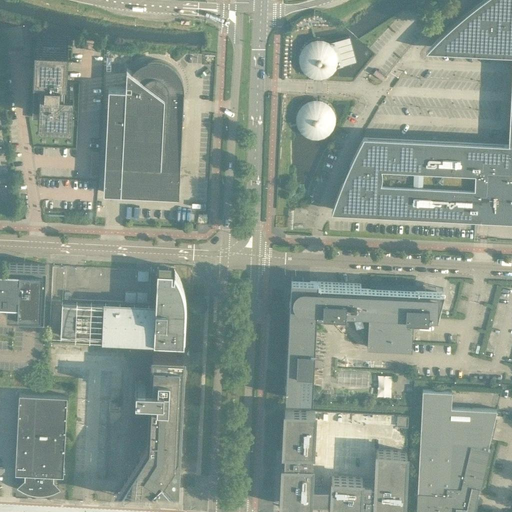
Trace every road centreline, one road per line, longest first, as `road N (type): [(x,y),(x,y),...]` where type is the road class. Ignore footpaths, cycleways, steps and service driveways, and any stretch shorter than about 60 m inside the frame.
road 1 (unclassified): [(253,256),(511,270)]
road 2 (tertiary): [(224,254),(211,511)]
road 3 (tertiary): [(244,511),(253,256)]
road 4 (tertiary): [(253,256),(258,10)]
road 5 (tertiary): [(239,10),(224,254)]
road 6 (tertiary): [(0,244),(224,254)]
road 7 (trunk): [(104,0),(239,10)]
